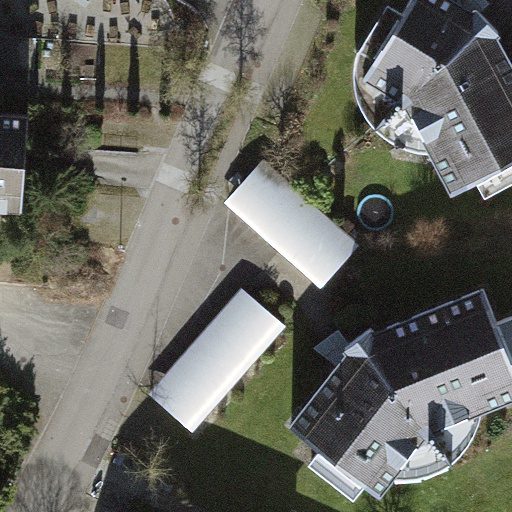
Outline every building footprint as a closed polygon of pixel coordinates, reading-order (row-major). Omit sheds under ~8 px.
[(511,45),(494,10),(475,0),(400,0),(352,61),(406,91),(450,175),(511,136),(511,45)] [(17,106),(0,105),(0,217),(10,218),(17,106)] [(267,158),(231,200),(329,283),(364,242),(267,158)] [(367,320),(287,406),(371,479),(427,414),(511,381),(511,343),(482,273),(367,320)] [(252,282),(153,388),(197,428),(295,322),(252,282)] [(192,511),(148,493),(140,511),(192,511)]
